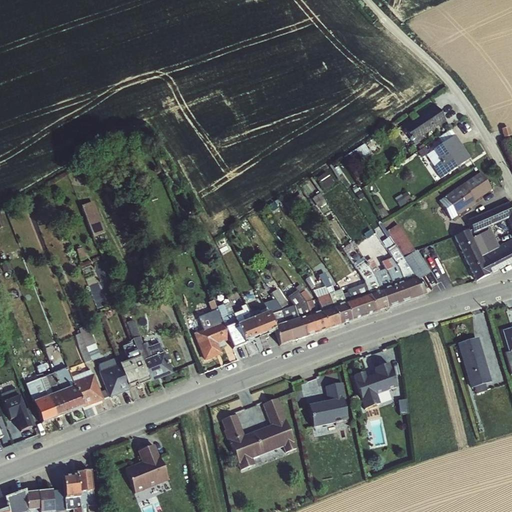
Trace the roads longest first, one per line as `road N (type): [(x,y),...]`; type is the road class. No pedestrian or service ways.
road 1 (secondary): [(511,289),(347,341),(0,473)]
road 2 (unclassified): [(368,0),(461,96),(511,186)]
